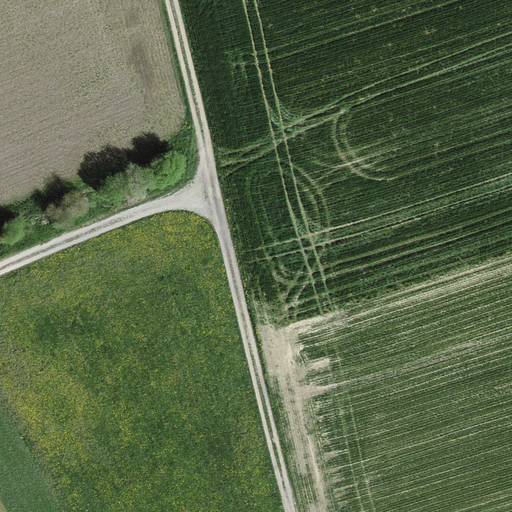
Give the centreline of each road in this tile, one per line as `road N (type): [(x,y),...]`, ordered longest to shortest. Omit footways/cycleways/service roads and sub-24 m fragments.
road 1 (track): [(170,0),(305,511)]
road 2 (track): [(0,271),(212,182)]
